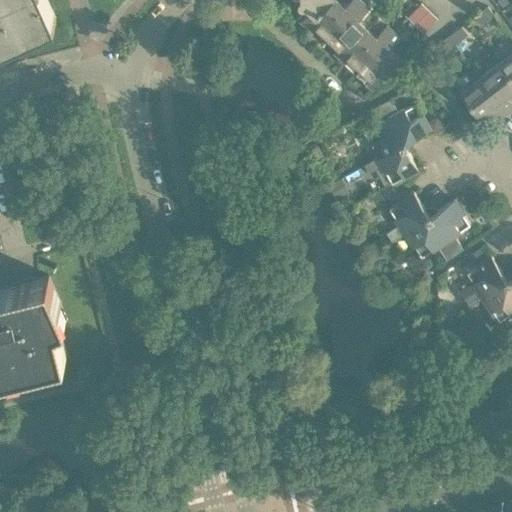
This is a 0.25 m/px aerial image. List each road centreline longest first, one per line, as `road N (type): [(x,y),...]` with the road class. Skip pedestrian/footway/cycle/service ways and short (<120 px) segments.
road 1 (unclassified): [(132,66),(137,130),(207,418)]
road 2 (tertiary): [(511,476),(368,511)]
